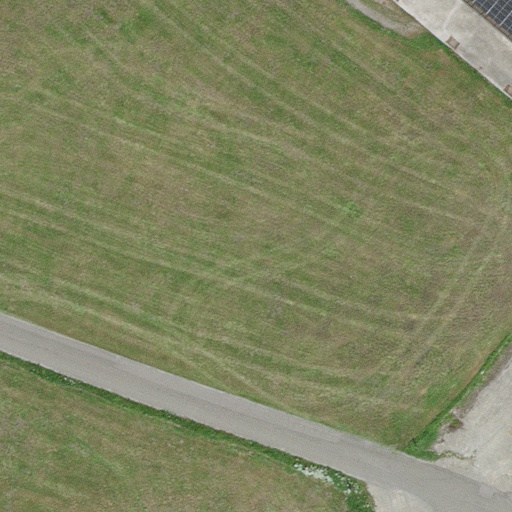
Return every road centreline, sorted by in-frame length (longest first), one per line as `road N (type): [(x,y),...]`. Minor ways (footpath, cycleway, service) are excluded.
road 1 (unclassified): [(490,511),(0,311)]
road 2 (track): [(379,0),(511,68)]
